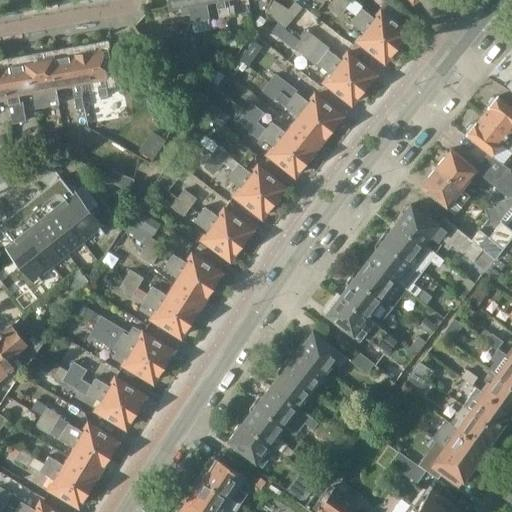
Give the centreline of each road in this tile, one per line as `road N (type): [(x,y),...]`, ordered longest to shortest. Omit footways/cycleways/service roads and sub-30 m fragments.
road 1 (tertiary): [(498,0),(310,233),(126,511)]
road 2 (residential): [(0,30),(123,9)]
